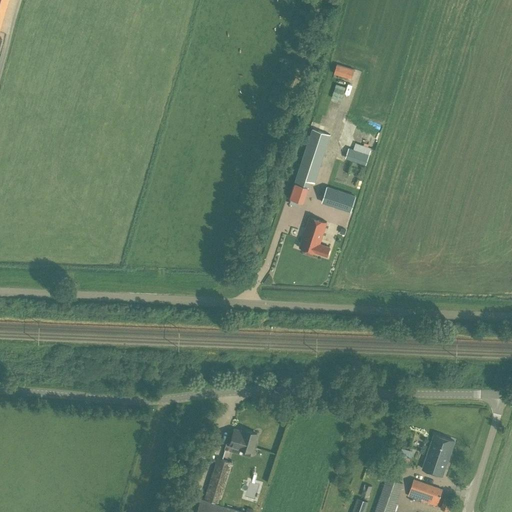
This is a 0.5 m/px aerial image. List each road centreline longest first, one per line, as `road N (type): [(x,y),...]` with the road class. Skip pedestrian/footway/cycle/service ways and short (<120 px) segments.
road 1 (unclassified): [(511,318),(0,292)]
road 2 (tertiary): [(503,394),(236,390),(115,400),(0,390)]
road 3 (unknown): [(225,392),(210,461),(184,511)]
road 4 (unclassified): [(467,511),(503,394)]
